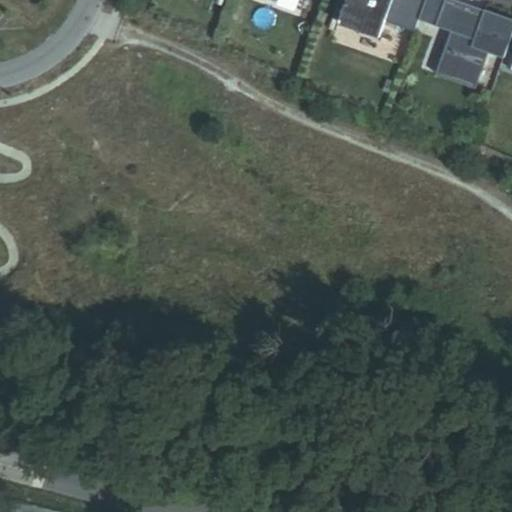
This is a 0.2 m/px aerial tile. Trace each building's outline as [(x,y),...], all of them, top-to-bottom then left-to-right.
[(346,0),(338,23),(380,38),(385,22),(415,32),(419,21),(426,0),(346,0)] [(426,0),(419,21),(436,27),(445,0),(426,0)] [(477,90),(490,52),(505,57),(511,36),(511,19),(484,11),(483,15),(449,3),(449,0),(445,0),(436,27),(452,32),(456,34),(444,67),(476,78),(473,89),(477,90)] [(453,0),(449,0),(449,3),(483,15),(484,11),(453,0)] [(452,32),(436,76),(473,89),(476,78),(444,67),(456,34),(452,32)]
